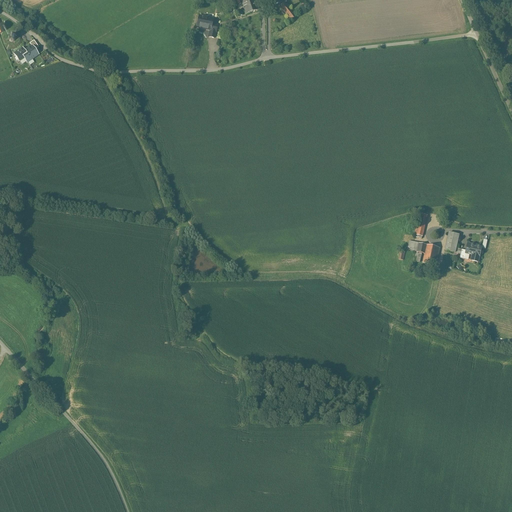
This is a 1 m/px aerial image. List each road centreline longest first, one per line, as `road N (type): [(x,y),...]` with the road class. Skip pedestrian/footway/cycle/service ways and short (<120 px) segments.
road 1 (unclassified): [(475,35),(223,69),(101,72),(60,59),(0,11)]
road 2 (track): [(101,72),(147,160),(162,216),(185,229),(180,285)]
road 3 (track): [(162,216),(0,194)]
